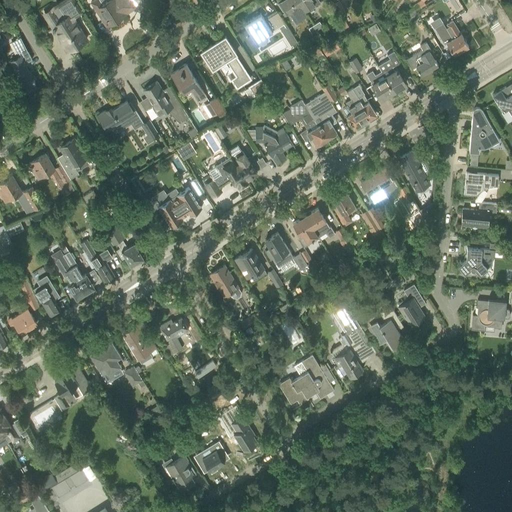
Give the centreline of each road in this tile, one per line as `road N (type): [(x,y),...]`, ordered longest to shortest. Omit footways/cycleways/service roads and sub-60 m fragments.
road 1 (residential): [(282,437),(453,332),(436,294),(446,92)]
road 2 (secondary): [(228,228),(446,92)]
road 3 (residential): [(173,266),(282,437)]
road 4 (residential): [(70,103),(232,0)]
road 5 (residential): [(169,259),(70,103)]
road 6 (secondary): [(0,370),(119,295)]
road 7 (residential): [(282,437),(287,448),(185,511)]
road 8 (residential): [(70,103),(8,0)]
